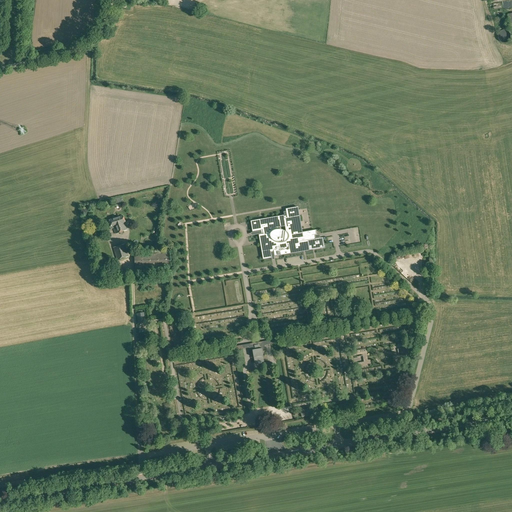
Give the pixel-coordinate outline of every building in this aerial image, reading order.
[(284,218),(283,215),(262,219),(260,219),(251,221),(251,224),(251,225),(251,226),(252,232),(263,230),(263,234),(259,235),(263,259),(272,258),(270,251),(272,250),(273,250),(274,256),(310,250),(318,249),(324,248),(323,240),(323,239),(323,237),(315,239),(315,235),(317,235),(316,230),(316,229),(313,230),(311,230),(302,232),(298,210),(298,207),(286,209),(287,217),(284,218)] [(109,220),(111,226),(110,226),(111,229),(113,228),(115,234),(127,230),(124,222),(125,222),(123,215),(109,220)] [(124,244),(113,247),(117,260),(128,257),(124,244)] [(170,250),(134,252),(135,270),(171,268),(170,250)] [(124,274),(119,260),(111,263),(115,277),(124,274)] [(144,312),(137,313),(138,323),(145,322),(144,312)] [(262,349),(252,350),(254,357),(263,356),(263,355),(262,349)] [(302,417),(315,415),(314,408),(310,409),(310,408),(307,408),(307,409),(300,410),(301,414),(302,413),(302,417)]
